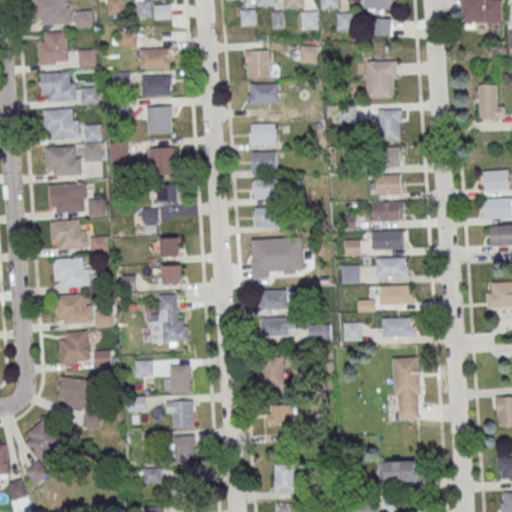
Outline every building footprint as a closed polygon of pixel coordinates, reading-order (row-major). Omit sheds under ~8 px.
[(34,0),(64,0),(64,6),(70,6),(71,22),(43,24),(42,17),(35,17),(34,0)] [(124,13),(124,0),(107,0),(107,13),(124,13)] [(152,0),(137,0),(137,16),(152,16),(152,0)] [(364,0),(365,8),(392,8),(392,0),(364,0)] [(501,0),(462,0),(463,21),(502,21),(501,0)] [(170,5),(159,5),(159,16),(170,16),(170,5)] [(256,8),(241,8),(241,25),(256,25),(256,8)] [(75,10),(92,9),(93,25),(76,26),(75,10)] [(302,29),(318,29),(318,10),(302,10),(302,29)] [(283,11),(274,11),(274,27),(283,27),(283,11)] [(338,30),(354,30),(354,12),(338,12),(338,30)] [(390,17),(374,17),(374,35),(390,35),(390,17)] [(68,60),(66,30),(45,32),(45,40),(38,40),(39,64),(56,63),(56,61),(68,60)] [(137,31),(120,31),(120,44),(137,44),(137,31)] [(317,63),(317,45),(301,45),(301,63),(317,63)] [(139,48),(170,47),(170,67),(140,68),(139,48)] [(78,49),(96,48),(97,64),(79,65),(78,49)] [(247,49),(247,77),(278,77),(278,60),(269,60),(269,49),(247,49)] [(368,96),(396,96),(396,60),(368,60),(368,96)] [(39,72),(69,71),(70,83),(75,83),(76,99),(48,101),(48,94),(40,94),(39,72)] [(113,84),(130,84),(130,72),(113,72),(113,84)] [(141,76),(172,75),(172,95),(142,96),(141,76)] [(249,83),(278,82),(279,102),(247,103),(247,93),(250,93),(249,83)] [(504,117),(504,104),(497,104),(497,84),(479,84),(479,117),(504,117)] [(80,87),(97,86),(98,102),(81,103),(80,87)] [(172,105),(148,105),(148,132),(172,132),(172,105)] [(339,121),(357,121),(357,105),(339,105),(339,121)] [(43,109),(72,107),(73,120),(78,119),(79,136),(51,137),(51,130),(44,131),(43,109)] [(401,139),(401,109),(379,109),(379,139),(401,139)] [(250,123),(274,122),(275,142),(250,143),(250,123)] [(84,124),(101,123),(102,139),(85,140),(84,124)] [(83,142),(101,140),(102,160),(84,161),(83,142)] [(110,142),(110,159),(127,159),(127,142),(110,142)] [(45,146),(74,145),(75,157),(80,157),(81,174),(53,175),(53,168),(46,168),(45,146)] [(375,146),(400,146),(400,166),(375,166),(375,146)] [(174,147),(150,147),(150,174),(174,174),(174,147)] [(251,151),(275,150),(276,170),(251,171),(251,151)] [(485,170),(485,189),(510,189),(510,170),(485,170)] [(376,173),(401,173),(401,193),(377,193),(376,173)] [(253,198),(277,198),(277,178),(253,178),(253,198)] [(48,183),(86,181),(86,197),(83,197),(84,211),(56,212),(56,205),(49,205),(48,183)] [(159,202),(178,202),(178,183),(159,183),(159,202)] [(87,199),(105,197),(106,214),(88,215),(87,199)] [(511,216),(511,197),(483,198),(483,217),(511,216)] [(373,201),(373,219),(404,219),(404,201),(373,201)] [(254,226),(277,226),(277,207),(254,207),(254,226)] [(50,220),(79,218),(80,231),(86,230),(86,247),(58,248),(58,241),(51,242),(50,220)] [(511,224),(491,225),(491,244),(511,243),(511,224)] [(372,230),(402,229),(403,248),(372,249),(372,230)] [(90,236),(107,235),(108,251),(91,252),(90,236)] [(250,238),(302,235),(304,268),(295,269),(295,272),(284,273),(283,270),(267,270),(268,277),(251,278),(250,259),(252,259),(250,238)] [(160,237),(178,237),(179,255),(161,256),(160,237)] [(344,239),(360,238),(360,255),(345,255),(344,239)] [(375,257),(405,256),(405,265),(407,265),(408,275),(376,276),(375,257)] [(53,258),(82,257),(83,269),(89,268),(89,285),(61,286),(61,279),(54,280),(53,258)] [(162,265),(180,264),(181,282),(163,283),(162,265)] [(341,264),(358,264),(359,281),(342,282),(341,264)] [(120,275),(135,274),(136,290),(121,291),(120,275)] [(491,281),(511,279),(511,305),(486,307),(486,291),(492,291),(491,281)] [(379,285),(409,283),(410,302),(380,304),(379,285)] [(261,309),(291,309),(291,289),(261,289),(261,309)] [(55,294),(84,292),(85,305),(91,304),(91,321),(63,322),(63,315),(56,316),(55,294)] [(189,341),(189,320),(177,320),(177,293),(159,293),(160,314),(151,314),(152,341),(189,341)] [(94,310),(112,309),(113,325),(96,326),(94,310)] [(382,317),(411,316),(411,325),(413,325),(414,335),(382,336),(382,317)] [(290,335),(290,327),(299,327),(299,317),(262,317),(262,335),(290,335)] [(343,322),(361,321),(361,339),(344,340),(343,322)] [(307,324),(325,323),(326,340),(308,341),(307,324)] [(89,359),(87,329),(65,331),(66,338),(58,338),(60,363),(77,362),(77,360),(89,359)] [(93,350),(110,349),(112,365),(94,366),(93,350)] [(262,385),(285,385),(285,355),(262,355),(262,385)] [(392,357),(418,355),(420,394),(417,394),(418,417),(398,418),(397,395),(394,396),(392,357)] [(134,359),(152,359),(152,375),(135,375),(134,359)] [(169,364),(189,364),(189,391),(170,392),(169,364)] [(88,406),(90,378),(61,376),(59,405),(88,406)] [(511,394),(497,395),(497,424),(511,423),(511,394)] [(142,410),(141,398),(132,398),(132,410),(142,410)] [(173,400),(192,400),(193,427),(173,427),(173,400)] [(267,424),(296,424),(296,404),(267,404),(267,424)] [(99,428),(101,410),(85,409),(84,427),(99,428)] [(43,462),(65,445),(45,418),(22,436),(43,462)] [(196,435),(175,435),(175,461),(196,461),(196,435)] [(8,444),(0,444),(0,478),(10,478),(8,444)] [(497,477),(511,477),(511,455),(497,456),(497,477)] [(38,483),(49,471),(38,460),(26,472),(38,483)] [(379,460),(379,486),(423,486),(423,460),(379,460)] [(296,463),(275,463),(275,491),(296,491),(296,463)] [(145,483),(161,483),(161,467),(145,467),(145,483)] [(174,478),(174,499),(197,499),(197,478),(174,478)] [(11,481),(13,497),(26,495),(23,479),(11,481)] [(500,511),(511,511),(511,491),(501,491),(500,511)] [(350,511),(379,511),(379,501),(351,501),(350,511)]
